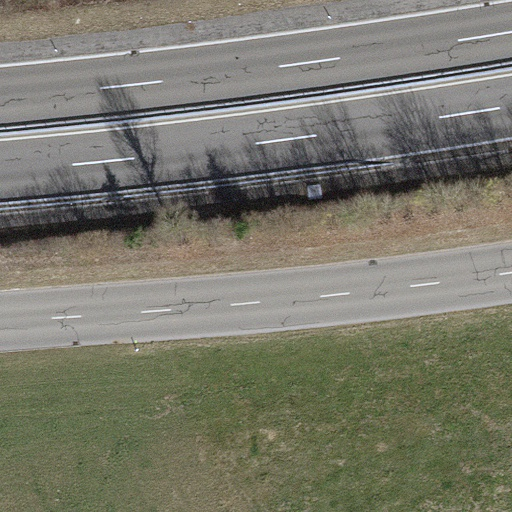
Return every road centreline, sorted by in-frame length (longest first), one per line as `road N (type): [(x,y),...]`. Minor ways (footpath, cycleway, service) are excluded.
road 1 (trunk): [(0,172),(511,106)]
road 2 (trunk): [(511,32),(0,98)]
road 3 (unclassified): [(0,322),(348,295),(511,273)]
